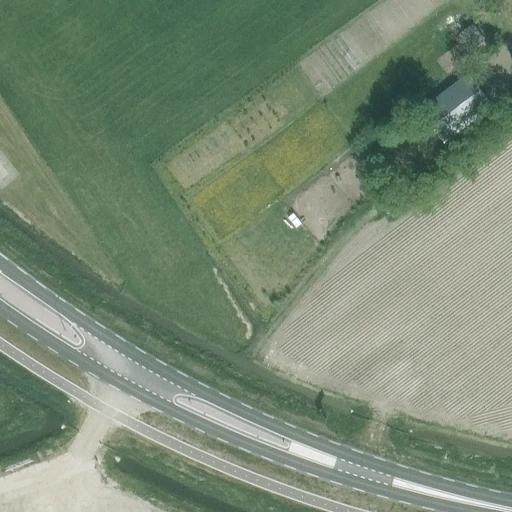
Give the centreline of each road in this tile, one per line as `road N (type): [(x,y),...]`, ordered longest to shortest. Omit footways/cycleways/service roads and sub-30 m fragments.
road 1 (primary): [(335,464),(80,324),(0,265)]
road 2 (primary): [(0,305),(124,385),(278,455),(335,464)]
road 3 (track): [(0,490),(74,464),(140,358)]
road 4 (primary): [(511,510),(335,464)]
